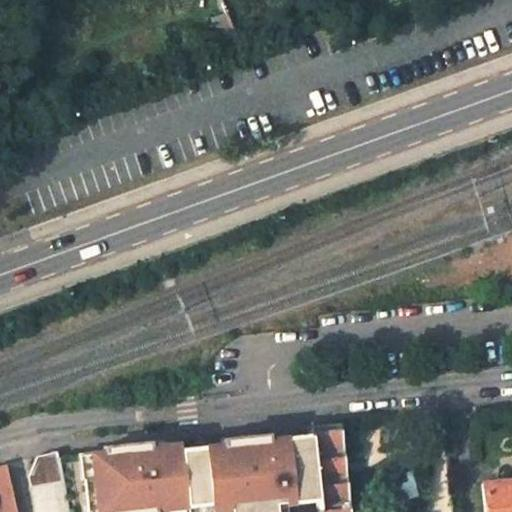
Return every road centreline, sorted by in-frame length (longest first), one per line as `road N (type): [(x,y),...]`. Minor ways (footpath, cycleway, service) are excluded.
road 1 (primary): [(511,89),(0,274)]
road 2 (unclassified): [(0,441),(57,426),(511,377)]
